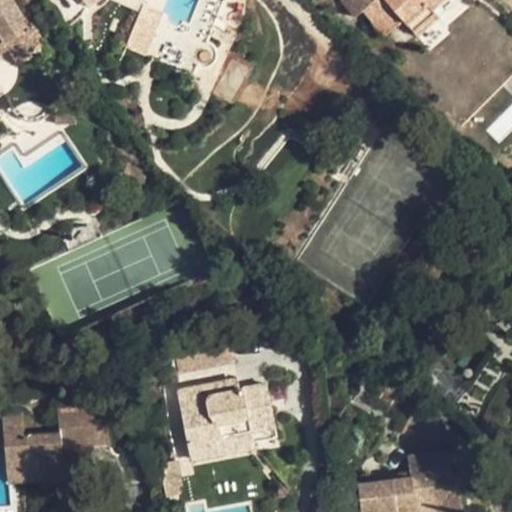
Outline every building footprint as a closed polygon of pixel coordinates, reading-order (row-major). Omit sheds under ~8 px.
[(0,0),(0,53),(7,48),(16,61),(40,45),(11,0),(0,0)] [(200,0),(191,25),(173,65),(195,74),(198,66),(203,67),(208,68),(213,65),(216,60),(218,55),(216,50),(212,46),(207,43),(225,0),(200,0)] [(341,0),(340,2),(354,18),(362,11),(372,22),(371,23),(383,37),(403,20),(417,36),(439,17),(432,9),(442,0),(341,0)] [(127,46),(146,53),(162,12),(143,4),(127,46)] [(348,136),(366,148),(379,129),(360,116),(348,136)] [(173,348),(178,372),(233,361),(228,337),(173,348)] [(221,392),(239,389),(238,379),(219,382),(221,392)] [(372,416),(404,434),(424,399),(391,381),(372,416)] [(176,391),(190,460),(255,447),(254,441),(277,437),(266,383),(239,389),(221,392),(219,382),(176,391)] [(7,482),(65,477),(63,445),(110,440),(106,403),(57,408),(59,432),(24,435),(22,413),(1,415),(7,482)] [(437,511),(462,511),(455,450),(407,456),(410,477),(357,484),(360,511),(413,511),(413,509),(437,506),(437,511)] [(167,496),(179,494),(176,479),(181,478),(177,461),(162,464),(166,480),(164,480),(167,496)]
